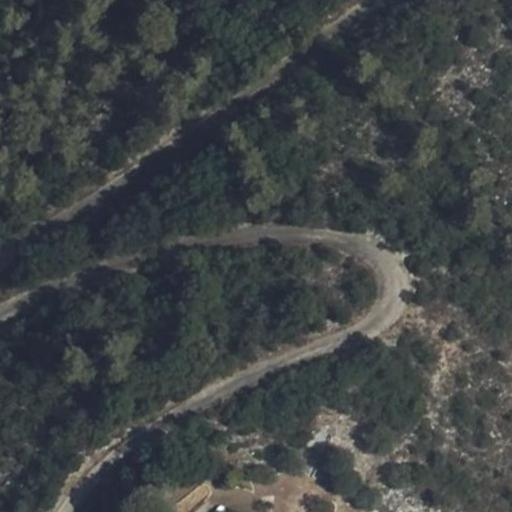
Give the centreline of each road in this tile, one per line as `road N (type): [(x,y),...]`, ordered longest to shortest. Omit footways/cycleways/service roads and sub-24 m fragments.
road 1 (residential): [(0,324),(251,236),(329,234),(365,243),(388,261),(384,315),(353,339),(167,412),(125,444),(69,511)]
road 2 (residential): [(383,0),(0,258)]
